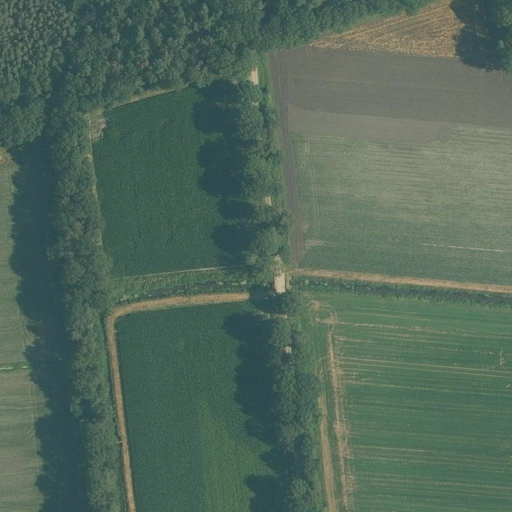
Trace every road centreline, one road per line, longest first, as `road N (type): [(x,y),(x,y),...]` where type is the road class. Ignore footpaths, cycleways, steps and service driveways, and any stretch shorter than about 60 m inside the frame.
road 1 (track): [(130,511),(111,308),(282,293)]
road 2 (track): [(245,0),(282,293)]
road 3 (track): [(282,293),(305,511)]
